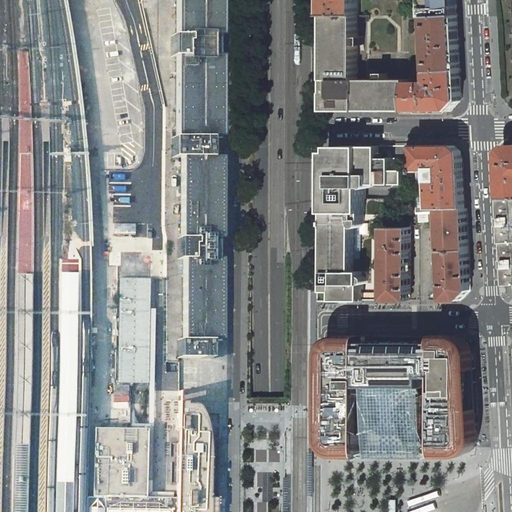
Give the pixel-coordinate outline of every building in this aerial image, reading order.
[(205,192),(221,192),(221,157),(211,157),(211,137),(221,137),(221,56),(211,56),(211,54),(218,53),(218,39),(211,39),(212,36),(221,36),(221,0),(175,0),(176,35),(172,35),(172,57),(176,57),(175,137),(173,137),(173,157),(181,157),(180,192),(184,192),(202,192),(205,192)] [(327,0),(328,15),(358,15),(357,0),(327,0)] [(425,0),(426,16),(430,16),(458,14),(457,0),(425,0)] [(430,16),(433,82),(410,82),(410,110),(452,110),(462,99),(458,14),(430,16)] [(328,21),(328,62),(328,100),(333,105),(338,111),(370,111),(397,110),(410,110),(410,82),(410,79),(367,79),(358,80),(359,21),(359,15),(358,15),(328,15),(328,21)] [(359,21),(358,80),(367,79),(367,70),(367,21),(359,21)] [(345,299),(364,300),(364,284),(365,284),(367,283),(368,282),(368,281),(368,275),(368,274),(367,272),(366,271),(364,271),(364,257),(361,257),(361,229),(362,228),(363,227),(365,225),(365,224),(365,223),(365,185),(370,185),(370,187),(371,187),(372,186),(374,185),(374,184),(374,183),(394,183),(393,170),(393,158),(381,158),(382,145),(342,146),(342,151),(333,151),(333,161),(328,161),(327,211),(339,211),(339,234),(332,234),(332,294),(337,294),(345,299)] [(408,145),(408,159),(418,159),(418,145),(408,145)] [(448,145),(418,145),(418,159),(418,169),(429,169),(429,167),(433,167),(433,172),(435,208),(442,208),(467,207),(465,160),(463,154),(461,150),(457,147),(453,146),(448,145)] [(511,145),(502,156),(504,198),(511,198),(511,145)] [(138,224),(138,169),(122,169),(122,224),(138,224)] [(429,169),(418,169),(418,175),(418,187),(418,207),(435,208),(433,172),(429,172),(429,169)] [(406,183),(406,170),(393,170),(394,183),(406,183)] [(220,238),(221,192),(205,192),(202,192),(184,192),(180,192),(180,238),(178,238),(178,259),(182,259),(182,339),(178,339),(178,358),(210,358),(210,339),(220,339),(220,258),(211,258),(211,256),(217,256),(217,241),(211,241),(211,238),(220,238)] [(467,207),(442,208),(446,300),(461,300),(471,289),(467,207)] [(421,222),(430,221),(430,212),(420,213),(421,222)] [(411,227),(387,227),(386,300),(411,300),(411,227)] [(151,307),(152,240),(151,240),(151,230),(118,230),(116,403),(149,403),(149,384),(155,384),(156,307),(151,307)] [(28,511),(34,274),(15,272),(12,425),(9,511),(28,511)] [(74,511),(81,273),(60,272),(58,413),(55,511),(74,511)] [(476,375),(475,350),(473,344),(469,340),(464,337),(458,335),(422,335),(422,347),(377,346),(375,346),(375,335),(369,335),(345,335),(338,336),(335,337),(332,339),(330,342),(328,345),(327,351),(328,441),(329,443),(330,447),(332,449),(334,450),(337,452),(341,453),(344,454),(347,454),(365,454),(366,440),(368,439),(366,436),(371,434),(375,432),(377,435),(378,435),(365,406),(364,406),(364,402),(368,401),(384,399),(390,411),(393,418),(403,439),(410,453),(442,453),(442,455),(451,455),(468,454),(473,452),(476,449),(479,443),(479,437),(476,375)] [(177,485),(217,486),(218,443),(218,441),(210,441),(210,438),(209,434),(208,427),(207,424),(206,419),(205,415),(203,411),(202,409),(200,407),(198,405),(195,403),(194,403),(187,403),(187,401),(179,401),(178,401),(178,430),(177,485)] [(0,511),(210,511),(211,505),(212,505),(217,501),(217,486),(177,485),(177,497),(146,497),(147,474),(148,429),(95,428),(95,441),(88,441),(82,441),(81,463),(48,462),(37,462),(3,461),(0,460),(0,511)]
